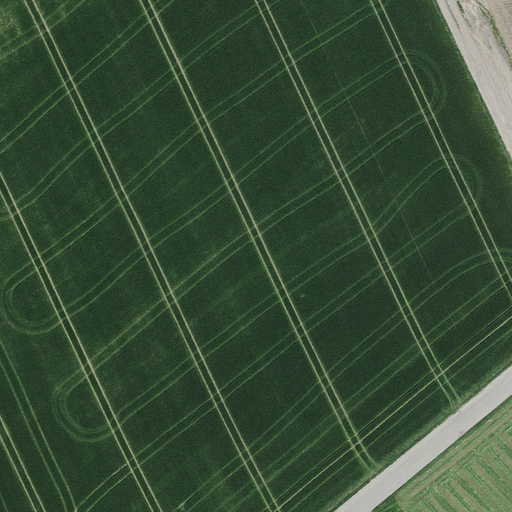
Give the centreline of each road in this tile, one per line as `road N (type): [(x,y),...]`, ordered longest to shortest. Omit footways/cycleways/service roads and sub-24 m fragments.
road 1 (unclassified): [(511,383),(354,511)]
road 2 (track): [(511,140),(447,0)]
